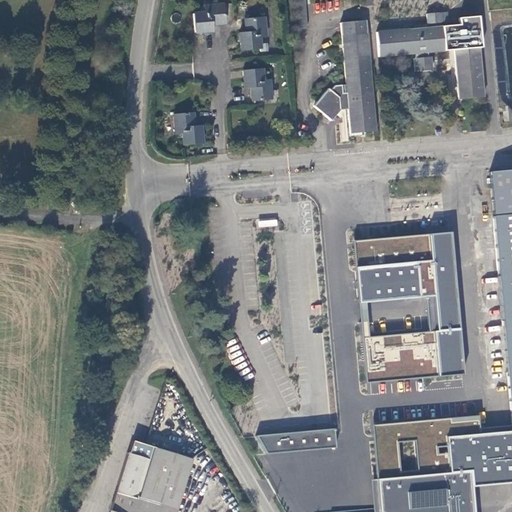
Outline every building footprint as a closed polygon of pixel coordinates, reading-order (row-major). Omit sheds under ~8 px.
[(289,0),(289,28),(306,28),(306,0),(289,0)] [(480,0),(466,1),(468,13),(485,11),(483,0),(480,0)] [(225,25),(223,3),(203,4),(203,11),(192,12),(193,32),(213,31),(212,26),(225,25)] [(441,12),(426,13),(427,24),(442,22),(441,12)] [(267,37),(265,16),(243,18),(244,32),(238,32),(239,51),(259,49),(259,52),(267,51),(267,43),(260,44),(260,37),(267,37)] [(376,131),(365,20),(340,22),(345,85),(334,85),(330,90),(327,88),(313,107),(331,122),(339,110),(346,110),(349,136),(361,135),(361,132),(376,131)] [(376,31),(378,57),(416,54),(427,53),(444,51),(442,25),(376,31)] [(484,97),(479,47),(478,47),(477,41),(465,42),(465,49),(454,50),(458,99),(484,97)] [(427,53),(416,54),(416,58),(413,58),(414,71),(432,70),(431,56),(427,57),(427,53)] [(264,80),(263,68),(241,70),(242,88),(250,87),(251,101),(272,100),(270,79),(264,80)] [(100,90),(81,104),(87,112),(107,99),(100,90)] [(195,126),(194,112),(172,114),(174,134),(181,133),(181,145),(203,143),(201,125),(195,126)] [(485,125),(470,126),(470,133),(485,132),(485,125)] [(95,139),(75,153),(81,161),(101,148),(95,139)] [(511,214),(511,169),(489,172),(493,216),(511,214)] [(89,187),(69,201),(75,209),(95,196),(89,187)] [(511,214),(493,216),(511,425),(511,214)] [(357,242),(362,302),(427,296),(430,330),(364,336),(368,381),(465,373),(452,233),(357,242)] [(511,484),(511,431),(482,434),(480,414),(372,424),(379,511),(476,511),(475,488),(511,484)] [(337,447),(335,429),(257,435),(269,453),(337,447)] [(143,446),(131,442),(124,466),(115,494),(136,500),(137,501),(137,499),(176,511),(192,461),(143,446)] [(110,511),(112,511),(132,511),(136,500),(115,494),(110,511)] [(175,511),(176,511),(137,499),(137,501),(136,500),(132,511),(175,511)]
